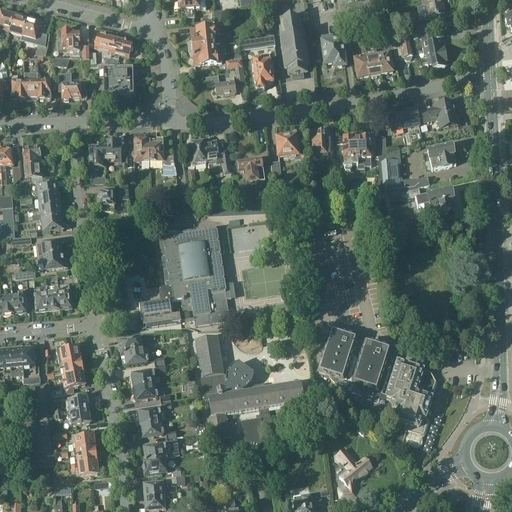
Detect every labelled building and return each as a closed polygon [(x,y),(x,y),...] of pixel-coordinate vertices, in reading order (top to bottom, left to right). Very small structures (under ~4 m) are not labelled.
[(180,11),(193,10),(205,9),(205,1),(204,0),(177,0),(178,3),(179,3),(180,11)] [(238,0),(240,9),(255,6),(253,0),(238,0)] [(419,0),(421,9),(417,9),(420,23),(430,21),(430,18),(444,15),(443,8),(440,0),(419,0)] [(193,10),(180,11),(180,20),(194,19),(193,10)] [(214,13),(214,22),(225,21),(224,12),(214,13)] [(0,31),(2,32),(1,35),(8,37),(9,35),(14,17),(0,13),(0,31)] [(297,17),(288,19),(297,76),(307,74),(306,68),(309,67),(309,66),(307,67),(303,37),(304,36),(304,35),(303,36),(301,23),(308,22),(307,16),(297,17)] [(14,17),(9,35),(22,38),(27,21),(14,17)] [(297,76),(288,19),(280,20),(281,26),(279,27),(281,39),(280,39),(280,40),(281,40),(285,70),(284,70),(284,71),(288,71),(289,77),(297,76)] [(39,24),(27,21),(22,38),(29,40),(28,44),(34,46),(40,27),(41,27),(42,26),(42,25),(41,25),(41,24),(39,24)] [(188,51),(220,48),(218,30),(191,33),(192,43),(190,44),(189,45),(188,47),(188,51)] [(72,54),(72,58),(81,58),(81,57),(83,57),(83,61),(89,61),(89,49),(80,49),(80,34),(71,34),(71,32),(62,32),(62,42),(59,42),(60,51),(67,51),(67,54),(72,54)] [(374,41),(374,44),(384,42),(384,43),(391,41),(387,32),(373,35),(374,41)] [(345,69),(342,41),(341,42),(341,36),(340,36),(340,34),(336,35),(337,42),(333,43),(332,37),(321,39),(322,44),(321,44),(322,48),(319,48),(320,53),(323,53),(325,67),(334,66),(335,70),(345,69)] [(432,37),(427,39),(427,37),(420,38),(419,35),(412,37),(414,43),(421,42),(424,57),(426,57),(429,71),(445,68),(445,66),(447,66),(443,47),(441,47),(440,41),(434,43),(432,37)] [(94,50),(112,55),(115,41),(104,38),(98,37),(97,41),(94,43),(95,46),(94,50)] [(396,60),(404,59),(404,61),(407,62),(410,62),(412,59),(411,57),(413,57),(409,37),(399,39),(399,40),(392,41),(396,60)] [(247,52),(275,48),(274,38),(246,42),(247,52)] [(111,59),(109,66),(114,66),(117,66),(120,57),(129,60),(130,56),(132,57),(134,56),(135,52),(134,50),(132,50),(133,46),(126,44),(115,41),(112,55),(111,59)] [(38,46),(35,58),(38,58),(43,58),(44,58),(46,48),(38,46)] [(220,48),(188,51),(189,54),(190,56),(192,57),(194,57),(195,68),(222,65),(220,48)] [(372,58),(368,58),(368,59),(367,59),(370,78),(372,79),(377,78),(378,76),(381,76),(377,57),(378,57),(377,57),(376,52),(372,53),(372,58)] [(234,56),(235,62),(226,63),(227,71),(236,70),(241,69),(243,69),(241,55),(234,56)] [(377,57),(381,76),(393,74),(389,55),(378,57),(377,57)] [(263,60),(252,61),(256,87),(257,87),(257,92),(259,93),(264,92),(265,91),(264,86),(273,85),(273,78),(272,68),(271,68),(269,57),(262,58),(263,60)] [(358,80),(370,78),(367,59),(368,59),(368,58),(354,61),(358,80)] [(71,60),(55,59),(56,67),(69,69),(71,60)] [(105,85),(131,84),(131,77),(131,73),(131,72),(115,72),(115,71),(114,71),(114,66),(109,66),(103,66),(98,67),(92,67),(92,71),(99,71),(99,81),(105,81),(105,85)] [(8,74),(0,74),(1,80),(0,80),(0,104),(3,104),(2,91),(8,91),(8,74)] [(14,75),(9,75),(8,83),(12,83),(12,103),(18,103),(18,102),(19,102),(20,103),(23,103),(24,102),(25,102),(25,103),(25,85),(25,82),(22,83),(22,81),(19,82),(18,77),(14,77),(14,75)] [(72,86),(72,76),(58,76),(58,94),(62,94),(62,102),(64,102),(65,103),(69,103),(70,102),(71,102),(71,101),(87,101),(86,92),(82,92),(81,86),(72,86)] [(218,78),(206,80),(207,89),(215,88),(217,98),(235,95),(233,80),(227,81),(227,83),(219,84),(218,78)] [(38,84),(38,102),(40,102),(40,103),(43,103),(44,102),(46,102),(46,103),(51,103),(51,81),(43,82),(38,82),(38,84)] [(38,82),(25,82),(25,85),(25,103),(38,103),(38,102),(38,84),(38,82)] [(122,100),(122,98),(132,98),(131,97),(135,97),(135,86),(131,86),(131,84),(105,85),(105,86),(104,86),(104,91),(105,91),(106,99),(113,98),(113,100),(122,100)] [(435,109),(425,111),(428,123),(438,121),(440,129),(457,125),(452,103),(435,107),(435,109)] [(428,123),(425,111),(416,113),(415,110),(389,116),(392,132),(419,126),(418,125),(428,123)] [(312,136),(314,164),(331,163),(329,135),(321,136),(321,134),(313,134),(314,136),(312,136)] [(276,139),(279,159),(298,157),(296,137),(285,138),(284,137),(279,137),(278,139),(276,139)] [(352,168),(357,167),(356,143),(352,143),(352,142),(352,137),(344,137),(344,142),(343,142),(344,164),(343,165),(343,167),(344,168),(344,170),(346,172),(350,172),(352,169),(352,168)] [(365,169),(378,169),(378,161),(371,161),(370,141),(370,137),(361,137),(361,141),(361,142),(356,143),(357,167),(357,176),(358,185),(363,185),(363,177),(365,177),(365,169)] [(150,165),(149,142),(149,141),(134,142),(134,149),(133,149),(133,157),(134,157),(134,165),(150,165)] [(177,178),(174,158),(167,158),(163,158),(163,141),(149,142),(150,165),(162,164),(163,179),(177,178)] [(107,143),(107,146),(108,155),(106,155),(106,163),(106,164),(114,164),(114,166),(122,166),(121,148),(117,148),(117,143),(115,143),(113,142),(111,142),(109,143),(107,143)] [(218,154),(216,143),(203,145),(203,144),(202,144),(204,151),(207,151),(209,167),(216,165),(216,167),(222,167),(224,177),(231,176),(227,153),(218,154)] [(204,151),(202,144),(197,145),(195,144),(192,144),(191,146),(189,146),(189,147),(192,166),(195,166),(195,168),(205,167),(205,165),(208,165),(208,167),(209,167),(207,151),(204,151)] [(108,155),(107,146),(98,146),(98,149),(91,149),(89,149),(89,159),(90,159),(90,171),(106,171),(106,164),(106,163),(106,155),(108,155)] [(452,168),(456,167),(451,148),(427,154),(428,155),(423,156),(426,173),(429,173),(429,174),(430,174),(430,173),(432,172),(432,173),(452,169),(452,168)] [(34,179),(34,183),(43,183),(42,177),(44,176),(43,173),(42,173),(41,156),(41,155),(41,152),(40,151),(40,149),(23,150),(25,180),(34,179)] [(379,154),(378,161),(378,169),(378,197),(388,196),(388,197),(401,194),(419,190),(430,188),(428,179),(403,182),(400,155),(408,153),(408,149),(400,151),(386,153),(379,154)] [(0,150),(0,164),(0,169),(2,187),(3,187),(7,187),(6,168),(13,167),(12,151),(4,151),(0,150)] [(246,164),(238,165),(239,174),(242,174),(244,185),(260,183),(259,183),(265,182),(262,161),(253,163),(253,161),(246,162),(246,164)] [(271,164),(272,179),(281,178),(280,164),(271,164)] [(330,164),(331,185),(339,184),(337,164),(330,164)] [(187,173),(189,183),(196,181),(194,172),(187,173)] [(273,183),(265,184),(268,206),(276,205),(273,183)] [(36,186),(38,199),(58,196),(56,184),(45,185),(36,186)] [(12,187),(7,187),(3,187),(3,197),(13,196),(12,187)] [(419,190),(401,194),(402,201),(420,197),(419,190)] [(98,201),(98,208),(103,208),(104,214),(114,214),(114,207),(114,204),(117,204),(117,192),(103,193),(103,194),(98,194),(98,200),(97,200),(97,201),(98,201)] [(451,212),(455,211),(453,202),(451,192),(427,196),(427,197),(416,199),(418,209),(424,207),(425,215),(430,215),(431,217),(451,213),(451,212)] [(402,201),(401,194),(388,197),(390,204),(402,201)] [(59,202),(58,196),(38,199),(40,210),(60,208),(60,207),(61,206),(60,202),(59,202)] [(0,211),(14,210),(13,198),(0,198),(0,211)] [(60,209),(60,208),(40,210),(41,217),(32,218),(33,224),(41,223),(61,220),(61,214),(62,213),(61,209),(60,209)] [(61,220),(41,223),(43,236),(52,234),(63,232),(61,220)] [(395,229),(376,233),(378,243),(397,239),(395,229)] [(163,237),(158,238),(166,290),(160,291),(162,304),(139,307),(141,322),(138,323),(139,330),(146,329),(146,330),(181,325),(181,323),(190,322),(190,323),(194,322),(195,329),(230,324),(226,302),(231,301),(229,286),(224,287),(220,256),(224,256),(222,243),(218,243),(216,230),(164,238),(163,237)] [(31,239),(30,239),(11,240),(11,247),(32,246),(31,239)] [(37,245),(38,259),(61,257),(59,243),(37,245)] [(61,257),(38,259),(39,265),(44,265),(45,273),(68,270),(67,261),(64,261),(64,260),(61,261),(61,257)] [(15,282),(36,280),(35,273),(14,275),(15,282)] [(53,294),(47,294),(49,313),(52,314),(56,313),(60,312),(61,312),(59,293),(58,288),(52,289),(53,294)] [(64,293),(59,293),(61,312),(72,311),(70,289),(64,290),(64,293)] [(7,298),(1,298),(2,317),(4,317),(6,318),(9,317),(14,316),(13,297),(12,292),(6,293),(7,298)] [(49,313),(47,294),(46,292),(35,293),(36,314),(48,313),(49,313)] [(18,297),(13,297),(14,316),(26,315),(24,294),(17,294),(18,297)] [(408,368),(400,365),(398,365),(387,397),(381,396),(388,374),(387,370),(391,368),(392,363),(390,359),(387,359),(390,352),(366,344),(365,345),(362,345),(364,341),(359,340),(358,343),(355,342),(356,341),(332,333),(319,374),(330,378),(330,380),(335,385),(367,414),(374,416),(373,420),(379,421),(378,424),(391,428),(389,434),(402,445),(417,450),(420,449),(422,441),(421,438),(424,437),(428,424),(426,421),(425,420),(425,419),(431,400),(428,399),(429,396),(433,394),(436,384),(431,375),(425,374),(418,396),(415,395),(417,390),(417,391),(422,373),(411,369),(410,374),(407,373),(408,368)] [(143,352),(150,351),(148,341),(156,341),(155,335),(142,335),(142,338),(120,342),(121,348),(120,350),(120,353),(122,354),(122,356),(143,352)] [(240,365),(238,365),(236,366),(235,366),(233,367),(231,369),(230,370),(229,372),(228,373),(227,374),(227,375),(226,376),(226,377),(223,376),(217,339),(196,343),(204,402),(208,402),(211,419),(206,420),(209,443),(228,440),(225,426),(223,418),(258,413),(260,422),(242,425),(248,463),(266,460),(262,436),(290,432),(287,418),(265,421),(264,412),(303,405),(300,384),(294,385),(295,387),(265,392),(264,386),(255,387),(251,388),(250,387),(251,385),(252,384),(252,383),(253,381),(253,379),(253,378),(253,376),(253,375),(253,374),(253,375),(240,365)] [(56,352),(59,366),(81,361),(78,348),(73,349),(73,348),(59,351),(59,352),(56,352)] [(23,372),(22,351),(19,351),(19,353),(17,353),(15,352),(10,352),(12,373),(23,372)] [(22,351),(23,372),(36,371),(34,353),(32,351),(22,352),(22,351)] [(143,352),(122,356),(122,357),(125,356),(127,368),(148,364),(147,358),(146,359),(145,352),(150,352),(150,351),(143,352)] [(0,374),(12,373),(10,352),(4,352),(2,354),(0,354),(0,374)] [(153,361),(155,368),(165,366),(164,359),(153,361)] [(81,361),(59,366),(61,379),(83,374),(81,361)] [(165,366),(155,368),(156,375),(166,374),(165,366)] [(135,390),(155,387),(154,379),(155,379),(154,373),(132,377),(129,380),(132,382),(133,382),(135,390)] [(83,374),(61,379),(64,391),(73,389),(86,387),(83,374)] [(155,387),(135,390),(136,397),(135,398),(132,401),(135,403),(158,399),(157,393),(156,393),(155,387)] [(159,398),(160,405),(171,403),(176,403),(175,396),(170,397),(170,396),(159,398)] [(65,402),(67,416),(88,413),(87,406),(89,406),(88,401),(86,401),(86,399),(65,402)] [(171,403),(160,405),(161,412),(172,410),(171,403)] [(331,407),(323,405),(321,413),(327,415),(328,417),(331,415),(330,413),(331,407)] [(141,428),(161,425),(160,417),(161,416),(160,411),(138,414),(135,418),(139,420),(140,420),(141,428)] [(88,413),(67,416),(70,428),(90,425),(89,423),(91,423),(90,418),(88,418),(88,413)] [(316,417),(307,419),(308,428),(318,427),(316,417)] [(161,425),(141,428),(142,435),(141,435),(139,438),(142,440),(164,437),(163,431),(162,431),(161,425)] [(22,429),(6,429),(6,440),(22,440),(22,429)] [(166,441),(176,440),(176,433),(165,434),(166,441)] [(73,453),(94,450),(93,437),(72,439),(73,453)] [(321,437),(312,438),(314,448),(322,447),(321,437)] [(183,439),(176,440),(166,441),(168,449),(177,447),(177,445),(183,445),(183,439)] [(143,464),(167,460),(166,452),(167,452),(166,447),(144,450),(146,462),(143,462),(143,464)] [(95,450),(94,450),(73,453),(75,466),(96,464),(97,464),(95,450)] [(344,451),(336,457),(344,467),(343,468),(343,469),(345,468),(348,472),(339,479),(346,488),(347,489),(339,490),(340,502),(356,499),(354,485),(354,486),(354,485),(355,484),(354,482),(357,480),(358,480),(360,478),(361,478),(362,478),(363,478),(363,477),(364,477),(365,476),(366,475),(366,474),(367,473),(372,469),(364,459),(356,466),(344,451)] [(167,460),(143,464),(143,465),(142,466),(143,470),(144,471),(145,476),(166,473),(165,461),(167,461),(167,460)] [(98,477),(96,464),(75,466),(76,479),(98,477)] [(183,479),(177,482),(180,487),(186,484),(183,479)] [(58,489),(57,482),(55,480),(48,484),(49,497),(55,496),(55,490),(58,489)] [(74,480),(57,482),(58,489),(75,487),(74,480)] [(145,500),(165,499),(168,499),(168,491),(165,491),(164,485),(144,487),(144,494),(143,495),(143,498),(145,499),(145,500)] [(309,497),(293,499),(294,511),(312,511),(312,509),(317,508),(317,506),(321,506),(321,502),(310,504),(309,497)] [(165,499),(145,500),(145,501),(144,502),(144,505),(145,506),(145,511),(156,511),(166,511),(165,499)]
